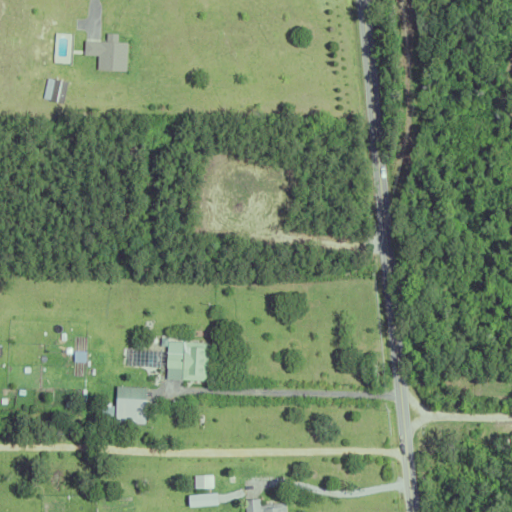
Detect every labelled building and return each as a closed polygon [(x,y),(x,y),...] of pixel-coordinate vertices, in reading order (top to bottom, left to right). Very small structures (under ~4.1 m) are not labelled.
[(95,69),(96,55),(82,54),(82,41),(125,42),(124,70),(95,69)] [(52,79),(65,81),(61,103),(47,100),(48,99),(41,98),(45,77),(52,79)] [(171,368),(164,368),(165,348),(158,347),(159,341),(159,340),(166,341),(207,343),(205,382),(179,380),(179,377),(171,376),(171,368)] [(113,425),(114,399),(143,400),(142,426),(113,425)] [(195,476),(195,489),(216,488),(216,476),(195,476)] [(223,506),(223,494),(194,495),(194,507),(223,506)] [(283,502),(283,511),(242,511),(242,499),(258,498),(258,504),(283,502)]
